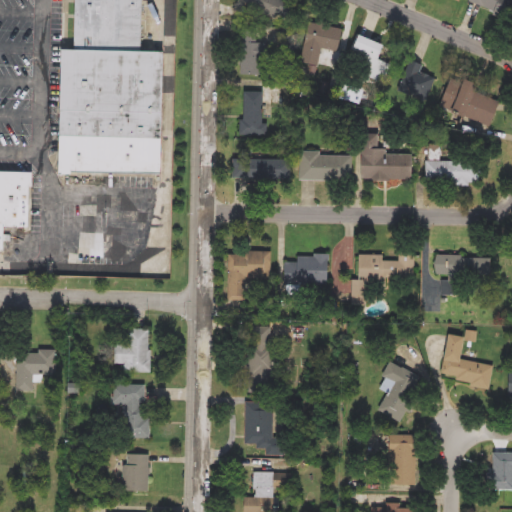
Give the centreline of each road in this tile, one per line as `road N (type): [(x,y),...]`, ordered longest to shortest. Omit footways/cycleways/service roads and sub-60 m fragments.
road 1 (tertiary): [(197,511),(207,0)]
road 2 (residential): [(204,210),(473,215),(511,204)]
road 3 (residential): [(202,302),(0,296)]
